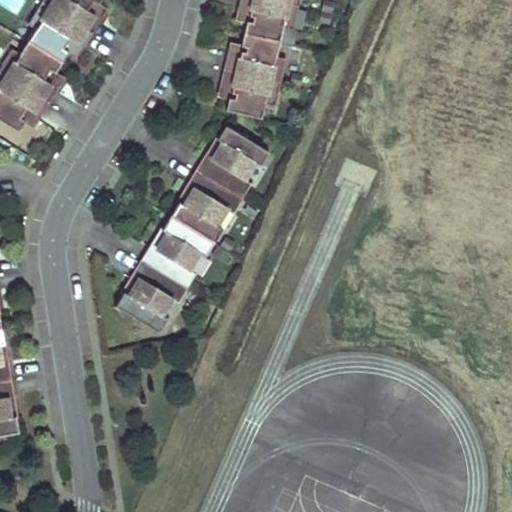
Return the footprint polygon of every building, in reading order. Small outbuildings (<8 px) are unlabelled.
[(49,0),(46,5),(96,36),(108,17),(94,8),(97,4),(102,7),(106,0),(49,0)] [(247,22),(244,34),(279,43),(283,28),(293,30),(299,7),(270,0),(240,0),(237,14),(253,18),(252,23),(247,22)] [(102,7),(97,4),(94,8),(108,17),(111,13),(102,7)] [(96,36),(46,5),(32,27),(39,32),(32,44),(65,66),(72,55),(67,52),(70,47),(84,56),(96,36)] [(253,18),(237,14),(236,19),(247,22),(252,23),(253,18)] [(229,49),(224,70),(281,84),(286,60),(276,57),(279,43),(244,34),(241,47),(246,48),(245,53),(229,49)] [(65,66),(32,44),(24,57),(16,53),(3,75),(53,106),(65,86),(51,77),(54,73),(59,76),(65,66)] [(241,47),(230,44),(229,49),(245,53),(246,48),(241,47)] [(70,47),(67,52),(72,55),(81,60),(84,56),(70,47)] [(229,99),(226,111),(234,113),(261,120),(265,105),(275,107),(281,84),(224,70),(219,91),(235,95),(234,100),(229,99)] [(59,76),(54,73),(51,77),(65,86),(68,82),(59,76)] [(53,106),(3,75),(0,79),(0,121),(22,135),(29,124),(24,121),(27,116),(41,125),(53,106)] [(219,91),(218,96),(229,99),(234,100),(235,95),(219,91)] [(41,125),(27,116),(24,121),(29,124),(38,130),(41,125)] [(207,153),(196,171),(242,200),(251,185),(243,181),(254,164),(260,168),(268,154),(225,127),(217,141),(222,144),(214,157),(207,153)] [(217,141),(215,140),(207,153),(214,157),(222,144),(217,141)] [(242,200),(196,171),(184,189),(191,193),(183,206),(178,203),(169,217),(212,244),(221,230),(215,226),(225,209),(233,214),(242,200)] [(191,193),(184,189),(176,202),(178,203),(183,206),(191,193)] [(151,243),(140,261),(185,290),(195,275),(187,271),(198,254),(204,258),(212,244),(169,217),(161,231),(166,234),(158,247),(151,243)] [(161,231),(159,229),(151,243),(158,247),(166,234),(161,231)] [(185,290),(140,261),(128,279),(135,283),(127,296),(122,293),(113,307),(156,333),(165,320),(159,316),(169,299),(177,304),(185,290)] [(135,283),(128,279),(120,292),(122,293),(127,296),(135,283)] [(0,334),(0,384),(10,383),(6,362),(0,362),(0,347),(2,347),(0,334)] [(10,383),(0,384),(0,438),(16,436),(13,420),(8,420),(5,405),(13,404),(10,383)] [(13,404),(5,405),(8,420),(13,420),(16,419),(13,404)]
